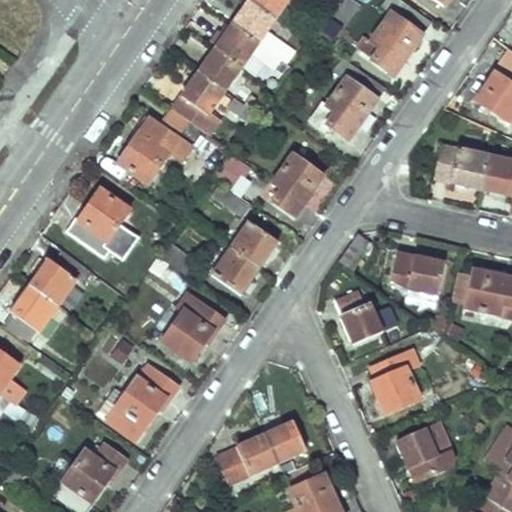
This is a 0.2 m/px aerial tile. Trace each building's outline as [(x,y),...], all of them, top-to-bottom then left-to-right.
[(248,0),(247,2),(274,21),(288,0),(248,0)] [(349,0),(347,0),(336,15),(347,23),(359,6),(349,0)] [(429,23),(395,0),(386,0),(382,7),(391,13),(371,43),(380,49),(371,61),(392,75),(429,23)] [(247,2),(231,25),(258,44),(274,21),(247,2)] [(231,25),(215,49),(241,68),(258,44),(231,25)] [(371,43),(363,37),(354,48),(371,61),(380,49),(371,43)] [(275,39),(268,50),(281,60),(288,50),(275,39)] [(215,49),(198,75),(223,92),(241,68),(215,49)] [(268,50),(261,60),(274,69),(281,60),(268,50)] [(383,87),(343,59),(334,72),(344,79),(326,104),(322,101),(311,118),(324,128),(326,126),(347,141),(383,87)] [(495,74),(486,86),(490,89),(498,77),(495,74)] [(198,75),(173,111),(209,135),(220,120),(210,112),(223,92),(198,75)] [(486,86),(476,100),(507,121),(511,124),(511,85),(498,77),(490,89),(486,86)] [(234,100),(227,108),(248,122),(254,114),(234,100)] [(159,109),(149,121),(190,149),(199,135),(159,109)] [(132,144),(118,164),(146,184),(169,153),(181,161),(190,149),(149,121),(148,120),(130,142),(132,144)] [(441,145),(434,180),(481,190),(488,155),(441,145)] [(248,166),(231,154),(223,165),(241,177),(248,166)] [(511,160),(488,155),(481,190),(511,197),(511,195),(511,160)] [(281,189),(272,201),(294,216),(321,176),(292,156),(271,182),(281,189)] [(241,177),(223,165),(214,178),(238,195),(247,182),(241,177)] [(220,186),(212,197),(242,218),(249,207),(220,186)] [(73,221),(66,231),(88,247),(96,237),(106,243),(129,209),(101,189),(76,221),(73,221)] [(247,224),(230,249),(258,268),(276,243),(247,224)] [(356,236),(337,262),(348,270),(366,244),(356,236)] [(168,243),(159,257),(183,274),(191,261),(168,243)] [(230,249),(212,274),(240,294),(258,268),(230,249)] [(48,261),(28,287),(57,307),(76,281),(83,285),(92,273),(62,252),(52,264),(48,261)] [(406,289),(436,295),(442,265),(394,254),(388,284),(406,289)] [(511,279),(471,270),(463,307),(498,316),(500,305),(511,307),(511,279)] [(147,273),(142,286),(167,295),(172,282),(147,273)] [(28,287),(10,312),(40,332),(57,307),(28,287)] [(406,289),(403,301),(434,307),(436,295),(406,289)] [(357,291),(333,301),(353,345),(381,332),(367,304),(364,306),(357,291)] [(181,313),(161,343),(189,363),(210,334),(213,335),(222,321),(186,295),(176,309),(181,313)] [(511,307),(500,305),(498,316),(511,318),(511,307)] [(442,337),(446,320),(436,318),(429,327),(442,337)] [(425,334),(397,345),(401,356),(403,358),(411,354),(430,346),(425,334)] [(122,341),(113,354),(123,361),(132,348),(122,341)] [(0,408),(2,410),(8,401),(0,394),(0,390),(18,366),(0,353),(0,408)] [(401,356),(371,370),(375,381),(381,394),(376,397),(384,414),(417,398),(405,368),(416,364),(411,354),(403,358),(401,356)] [(116,388),(107,399),(99,410),(108,417),(104,421),(132,441),(163,399),(165,401),(175,387),(157,374),(161,369),(152,362),(139,379),(136,377),(124,394),(116,388)] [(375,381),(369,382),(376,397),(381,394),(375,381)] [(291,422),(264,434),(277,463),(304,451),(291,422)] [(498,474),(483,496),(508,511),(511,511),(511,429),(505,425),(480,463),(498,474)] [(423,428),(394,441),(414,483),(449,468),(454,460),(449,450),(436,455),(423,428)] [(237,449),(218,457),(231,483),(277,463),(264,434),(236,447),(237,449)] [(86,452),(54,497),(74,511),(82,511),(110,474),(113,475),(124,461),(103,446),(93,457),(86,452)] [(16,465),(1,484),(12,491),(25,471),(16,465)] [(339,511),(323,475),(288,491),(296,509),(290,511),(339,511)] [(508,511),(483,496),(473,511),(508,511)]
